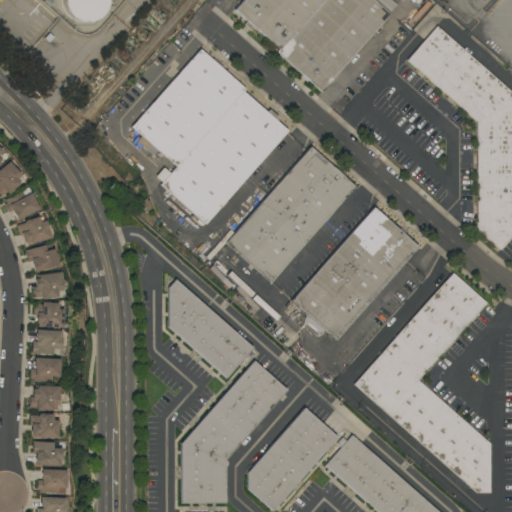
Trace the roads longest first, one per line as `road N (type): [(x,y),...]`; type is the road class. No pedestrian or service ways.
road 1 (secondary): [(116,430),(112,296),(98,239),(52,151),(0,95)]
road 2 (residential): [(0,237),(14,323),(5,496)]
